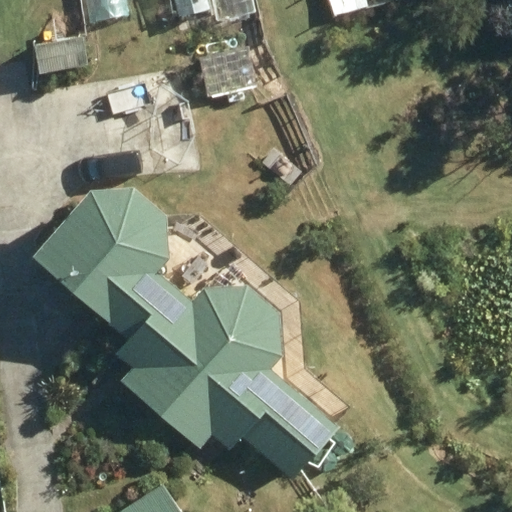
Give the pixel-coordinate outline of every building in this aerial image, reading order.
[(31,74),(80,68),(77,44),(76,38),(27,44),(28,50),(31,74)] [(321,98),(304,42),(273,50),(278,65),(254,72),(249,56),(226,63),(231,79),(227,80),(240,123),(321,98)] [(425,110),(440,131),(462,115),(447,94),(425,110)] [(204,434),(222,450),(230,440),(233,437),(286,479),(328,428),(260,374),(274,356),(270,313),(233,285),(193,288),(181,303),(147,276),(161,258),(157,215),(121,187),(81,190),(22,262),(120,342),(107,357),(125,372),(117,382),(194,445),(200,438),(204,434)] [(119,511),(177,511),(159,485),(119,511)]
